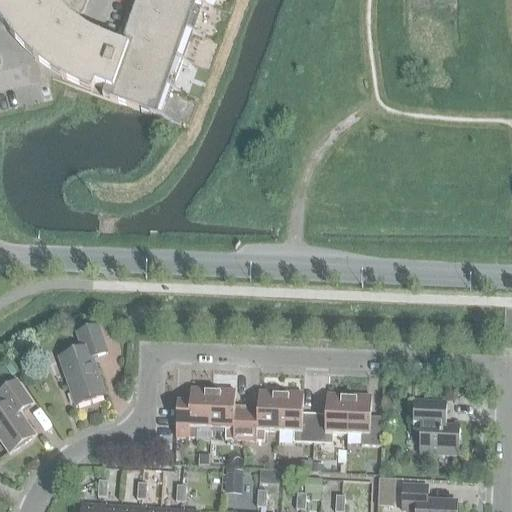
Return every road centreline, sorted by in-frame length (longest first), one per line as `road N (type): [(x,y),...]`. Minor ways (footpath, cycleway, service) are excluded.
road 1 (residential): [(28,511),(70,456),(139,429),(149,367),(164,354),(505,372)]
road 2 (tertiary): [(0,258),(511,279)]
road 3 (residential): [(501,511),(505,372)]
